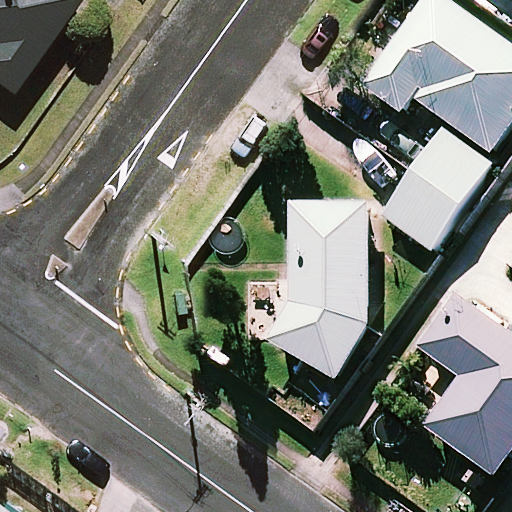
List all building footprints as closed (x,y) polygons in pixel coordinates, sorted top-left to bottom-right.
[(0,0),(0,81),(12,90),(76,0),(0,0)] [(455,127),(422,175),(469,208),(502,160),(511,145),(511,46),(444,0),(435,0),(372,92),(410,119),(421,103),(455,127)] [(469,208),(422,175),(390,221),(437,253),(469,208)] [(380,208),(296,207),(294,311),(275,343),(344,382),(375,328),(380,208)] [(511,334),(467,302),(430,354),(468,382),(433,430),(500,479),(511,462),(511,334)] [(449,477),(404,444),(380,477),(425,510),(449,477)] [(14,511),(0,501),(0,511),(14,511)]
